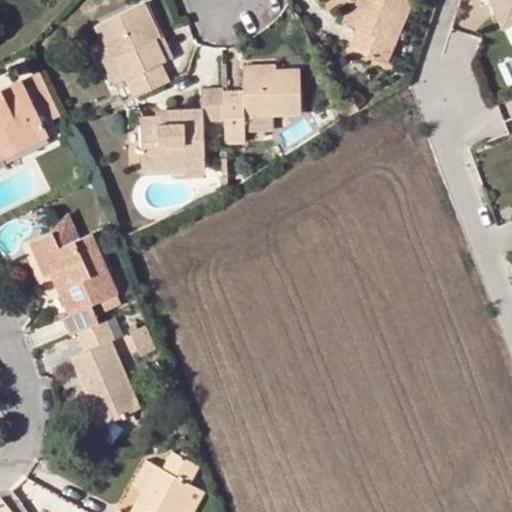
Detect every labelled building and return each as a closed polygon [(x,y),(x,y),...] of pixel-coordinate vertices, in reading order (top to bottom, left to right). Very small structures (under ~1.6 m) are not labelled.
[(355,0),(351,13),(346,24),(358,29),(350,47),(386,63),(394,43),(385,40),(400,0),(355,0)] [(410,0),(409,0),(400,0),(385,40),(394,43),(410,0)] [(511,0),(490,0),(503,26),(511,21),(511,0)] [(133,98),(167,82),(159,63),(164,61),(154,39),(159,36),(143,2),(94,24),(103,44),(110,59),(115,56),(125,78),(133,98)] [(346,24),(351,13),(346,10),(340,22),(346,24)] [(154,39),(164,61),(172,57),(162,35),(159,36),(154,39)] [(114,83),(125,78),(115,56),(110,59),(103,44),(98,48),(114,83)] [(223,122),(225,143),(244,143),(243,129),(242,117),(267,116),(300,115),(298,71),(275,72),(241,73),(242,91),(222,93),(223,122)] [(20,82),(0,92),(0,157),(47,135),(20,82)] [(222,93),(222,89),(199,91),(201,111),(165,112),(165,119),(166,124),(157,125),(156,119),(140,120),(142,162),(184,161),(184,168),(203,167),(202,123),(223,122),(222,93)] [(351,94),(339,100),(347,115),(359,110),(351,94)] [(267,116),(242,117),(243,129),(267,129),(267,116)] [(142,170),(184,168),(184,161),(142,162),(142,170)] [(62,316),(69,334),(78,331),(96,323),(88,305),(100,300),(104,309),(120,303),(90,235),(59,247),(53,233),(30,243),(43,275),(50,272),(55,270),(60,279),(55,282),(68,313),(62,316)] [(50,272),(55,282),(60,279),(55,270),(50,272)] [(114,339),(105,319),(96,323),(78,331),(86,350),(71,357),(88,396),(100,423),(137,408),(110,341),(114,339)] [(145,326),(129,332),(139,354),(154,348),(145,326)] [(100,423),(88,396),(81,399),(93,426),(100,423)] [(122,511),(120,511),(119,511),(180,511),(195,487),(189,483),(198,466),(171,451),(161,468),(156,465),(142,492),(130,511),(122,511)] [(133,487),(142,492),(156,465),(148,460),(133,487)] [(195,487),(180,511),(192,511),(204,492),(195,487)]
